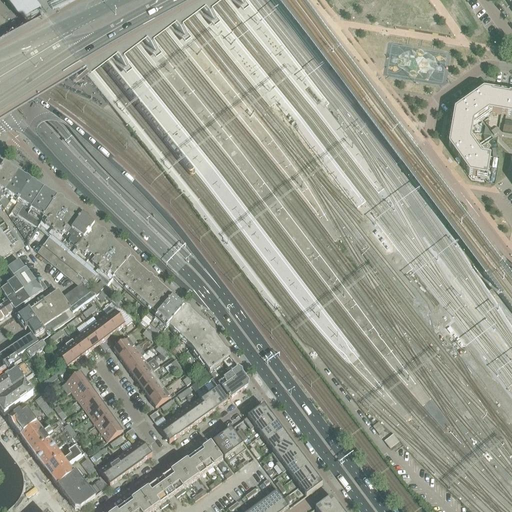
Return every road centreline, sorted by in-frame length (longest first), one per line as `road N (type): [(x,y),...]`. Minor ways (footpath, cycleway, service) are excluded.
road 1 (primary): [(221,291),(96,167),(0,51)]
road 2 (primary): [(0,78),(218,312)]
road 3 (primary): [(383,511),(221,291)]
road 4 (tertiary): [(32,138),(184,289),(218,312)]
road 5 (primary): [(221,291),(144,193),(60,117)]
road 6 (tertiary): [(0,100),(177,0)]
road 7 (primary): [(273,385),(367,511)]
road 8 (residential): [(496,197),(459,192),(423,145),(433,101)]
road 9 (tertiary): [(122,0),(0,61)]
road 10 (residential): [(168,461),(93,355)]
road 11 (residential): [(273,385),(168,461)]
